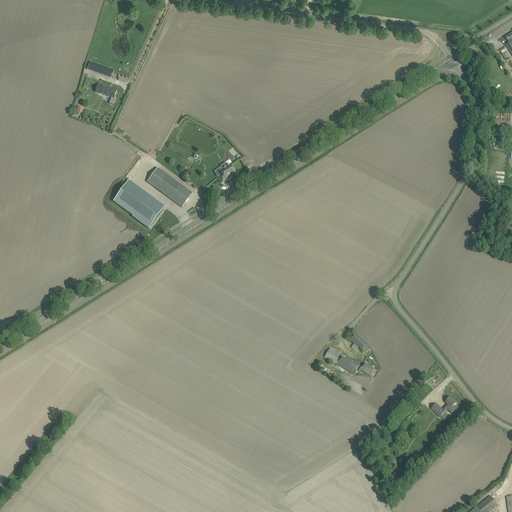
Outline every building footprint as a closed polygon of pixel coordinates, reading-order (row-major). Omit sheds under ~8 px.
[(88,68),(87,69),(106,76),(111,78),(112,75),(113,73),(114,70),(109,69),(90,62),(88,68)] [(96,89),(95,93),(111,98),(109,104),(110,104),(113,105),(114,105),(116,99),(116,98),(114,98),(117,91),(110,88),(108,87),(98,84),(96,89)] [(75,115),(81,116),(83,108),(77,106),(75,115)] [(221,167),(214,172),(217,177),(218,177),(219,177),(220,178),(222,183),(229,178),(228,177),(231,175),(235,173),(233,168),(230,165),(223,170),(222,168),(221,167)] [(193,194),(158,168),(147,182),(182,208),(193,194)] [(129,181),(113,202),(133,217),(149,229),(165,208),(149,195),(129,181)] [(352,342),(361,350),(361,351),(362,353),(368,346),(354,333),(347,340),(350,342),(352,342)] [(342,355),(330,348),(324,358),(337,365),(342,355)] [(356,361),(355,362),(342,355),(337,365),(355,375),(361,364),(356,361)] [(358,371),(360,372),(361,371),(371,377),(375,369),(365,364),(363,367),(361,366),(358,371)] [(432,410),(440,418),(445,413),(445,412),(447,410),(452,414),(457,409),(454,406),(456,403),(451,398),(446,403),(448,405),(443,410),(437,404),(433,408),(432,410)] [(490,496),(470,511),(490,511),(498,505),(490,496)]
